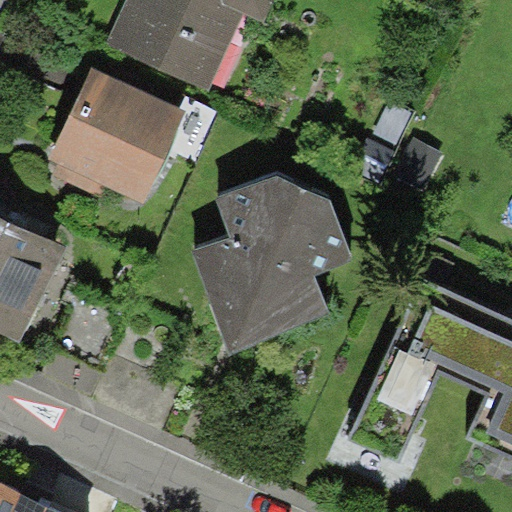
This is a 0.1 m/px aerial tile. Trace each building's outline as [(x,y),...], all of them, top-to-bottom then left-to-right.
[(270,0),(129,0),(108,47),(213,92),(247,13),(262,19),(270,0)] [(106,75),(88,67),(46,162),(62,169),(57,179),(98,197),(105,181),(144,198),(163,155),(194,168),(218,112),(111,65),(106,75)] [(328,200),(274,178),(216,199),(231,234),(191,251),(230,352),(325,311),(308,259),(347,253),(328,200)] [(62,247),(0,215),(0,330),(14,338),(62,247)] [(82,279),(49,345),(103,372),(111,354),(164,380),(188,330),(82,279)] [(511,325),(422,284),(350,441),(391,459),(435,365),(506,397),(487,439),(511,450),(511,325)] [(0,482),(0,511),(56,511),(53,511),(58,499),(22,482),(18,491),(0,482)]
